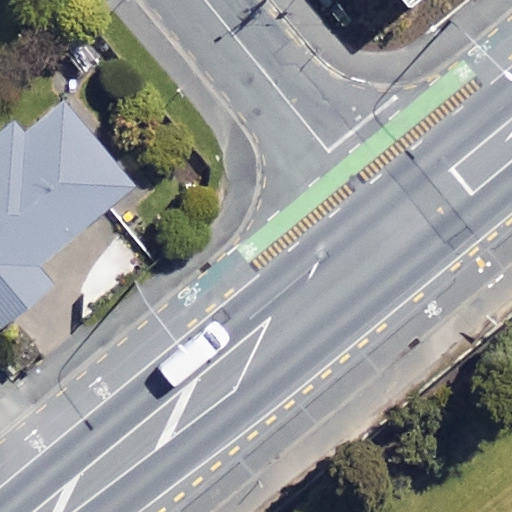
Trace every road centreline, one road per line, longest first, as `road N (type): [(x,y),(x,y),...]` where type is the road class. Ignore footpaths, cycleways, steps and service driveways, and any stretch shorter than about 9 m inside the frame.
road 1 (secondary): [(396,232),(63,511)]
road 2 (residential): [(396,232),(205,0)]
road 3 (secondary): [(511,134),(396,232)]
